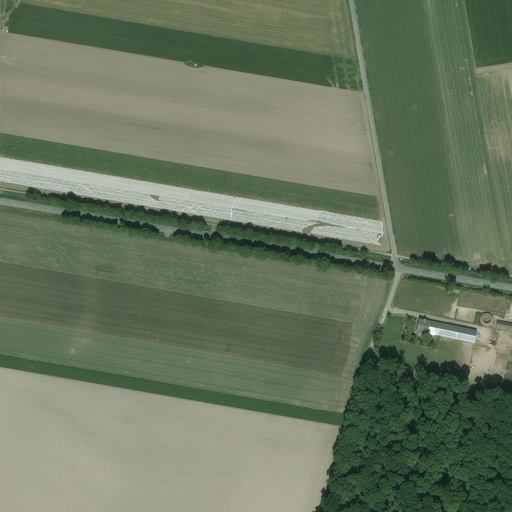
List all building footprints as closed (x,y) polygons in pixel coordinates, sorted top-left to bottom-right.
[(482,326),(494,325),(493,313),(481,314),(482,326)] [(425,332),(424,332),(427,321),(419,319),(416,332),(424,334),(425,332)] [(435,336),(435,334),(437,323),(427,321),(424,332),(425,332),(424,334),(435,336)] [(510,324),(497,321),(495,329),(509,331),(510,324)] [(476,331),(437,323),(435,334),(441,336),(474,343),(476,331)]
